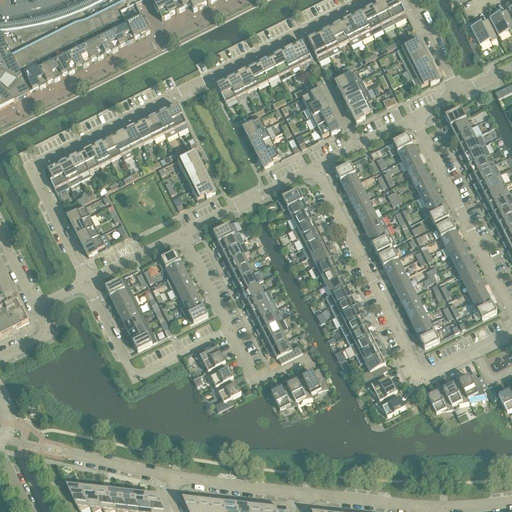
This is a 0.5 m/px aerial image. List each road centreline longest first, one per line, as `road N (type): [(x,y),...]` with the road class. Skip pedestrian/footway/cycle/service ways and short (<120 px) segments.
road 1 (residential): [(86,282),(28,167),(365,0)]
road 2 (residential): [(478,351),(421,380),(315,168)]
road 3 (residential): [(0,122),(244,0)]
road 4 (residential): [(511,316),(413,119)]
road 5 (residential): [(230,331),(134,378),(86,282)]
road 6 (residential): [(182,235),(315,168)]
road 7 (residential): [(172,477),(32,446)]
road 8 (residential): [(428,508),(293,491)]
road 9 (residential): [(293,491),(172,477)]
